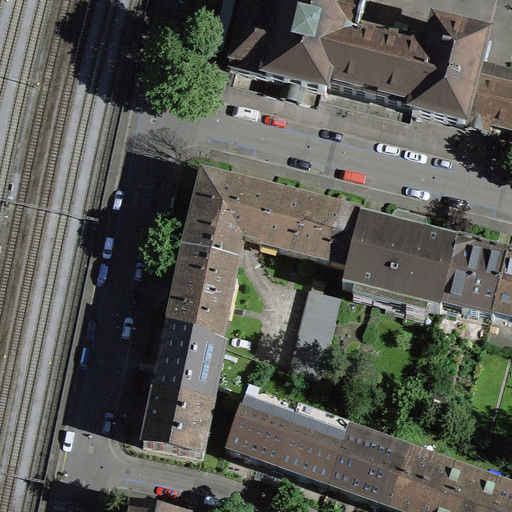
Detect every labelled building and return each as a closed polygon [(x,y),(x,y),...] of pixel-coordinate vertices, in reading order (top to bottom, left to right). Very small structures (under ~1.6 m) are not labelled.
[(511,73),(505,71),(481,65),(487,41),(435,28),(429,53),(358,35),(366,0),(248,0),(230,72),(325,96),(327,90),(413,112),(412,115),(465,128),(465,129),(466,130),(485,135),(485,134),(486,135),(486,134),(489,134),(491,126),(511,131),(511,73)] [(262,245),(274,196),(203,178),(184,253),(232,263),(238,264),(238,263),(234,262),(237,250),(235,249),(238,240),(262,246),(262,245)] [(274,196),(262,245),(279,249),(277,253),(331,267),(332,262),(349,267),(361,218),(274,196)] [(343,291),(439,315),(443,298),(457,242),(361,218),(349,267),(343,291)] [(457,242),(443,298),(464,304),(462,313),(478,318),(479,317),(493,320),(493,318),(508,259),(508,257),(478,249),(478,248),(459,243),(459,242),(457,242)] [(218,347),(221,348),(226,321),(224,321),(232,286),(234,286),(238,264),(232,263),(184,253),(168,329),(218,347)] [(493,318),(511,322),(511,260),(508,259),(493,318)] [(311,293),(291,373),(311,380),(320,383),(341,300),(311,293)] [(218,347),(168,329),(162,360),(161,362),(157,377),(158,377),(157,379),(158,380),(155,394),(206,405),(210,383),(218,385),(221,370),(214,368),(218,347)] [(210,426),(202,424),(206,405),(155,394),(151,411),(151,413),(150,413),(147,428),(147,429),(147,431),(144,448),(195,459),(199,439),(207,441),(210,426)] [(470,476),(467,483),(430,470),(433,463),(419,457),(416,465),(380,452),(382,444),(368,439),(365,447),(329,434),(331,426),(317,421),(314,428),(278,415),(281,408),(266,403),(263,410),(245,404),(242,412),(228,453),(241,458),(245,459),(245,460),(260,465),(261,465),(289,475),(296,478),(311,484),(311,483),(341,493),(347,496),(347,497),(362,502),(362,501),(391,511),(392,511),(511,511),(511,499),(481,489),(484,481),(470,476)]
